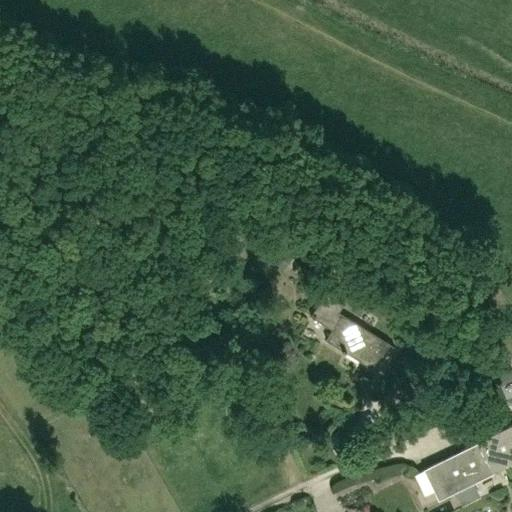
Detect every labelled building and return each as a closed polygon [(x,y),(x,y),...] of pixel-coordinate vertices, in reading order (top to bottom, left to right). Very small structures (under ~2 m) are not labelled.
[(294,255),(240,219),(235,226),(226,220),(215,236),(225,243),(223,245),(225,246),(220,253),(229,258),(234,252),(237,254),(244,243),(285,270),(294,255)] [(394,346),(338,311),(343,303),(325,292),(310,316),(332,329),(325,339),(334,345),(338,347),(370,367),(386,342),(393,346),(394,346)] [(142,387),(153,411),(170,403),(160,379),(142,387)] [(395,408),(408,390),(395,381),(382,398),(395,408)] [(511,459),(511,426),(471,446),(486,476),(492,473),(491,470),(511,459)] [(486,476),(471,446),(426,467),(429,473),(440,497),(455,490),(461,505),(481,495),(474,481),(486,476)]
